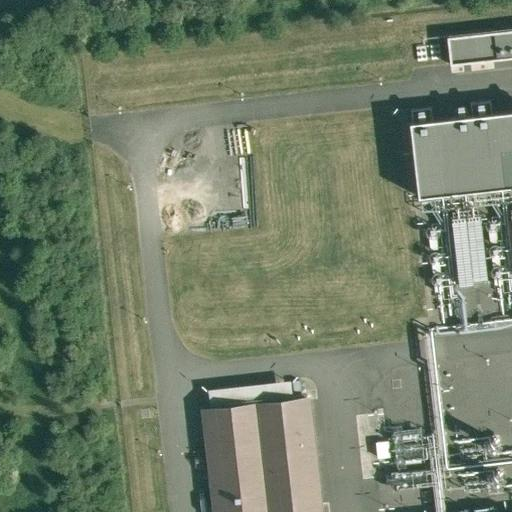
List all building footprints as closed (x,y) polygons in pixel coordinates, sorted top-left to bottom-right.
[(511,29),(453,35),(455,61),(511,55),(511,29)] [(494,100),(476,102),(478,116),(496,114),(494,100)] [(434,108),(415,110),(417,123),(435,121),(434,108)] [(435,121),(417,123),(425,195),(511,185),(511,112),(496,114),(478,116),(435,121)] [(448,281),(479,279),(475,216),(444,217),(448,281)] [(258,400),(269,511),(321,511),(309,395),(258,400)] [(269,511),(258,400),(208,405),(219,511),(269,511)] [(388,456),(398,455),(399,459),(404,459),(403,442),(415,441),(414,428),(386,430),(388,456)] [(384,439),(371,441),(373,459),(386,457),(384,439)]
